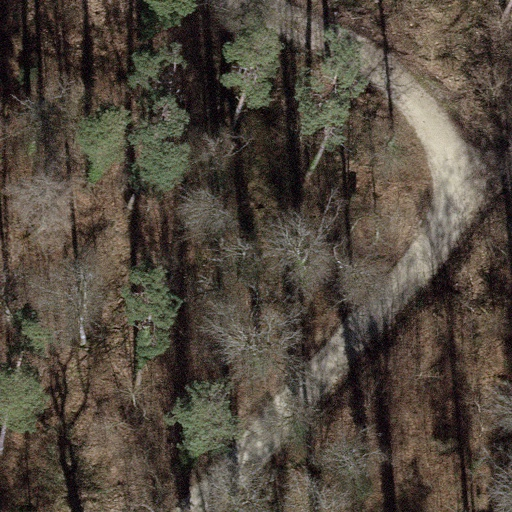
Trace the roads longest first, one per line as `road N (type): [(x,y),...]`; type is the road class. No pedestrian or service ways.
road 1 (track): [(198,511),(511,183)]
road 2 (track): [(247,0),(366,59),(511,171)]
